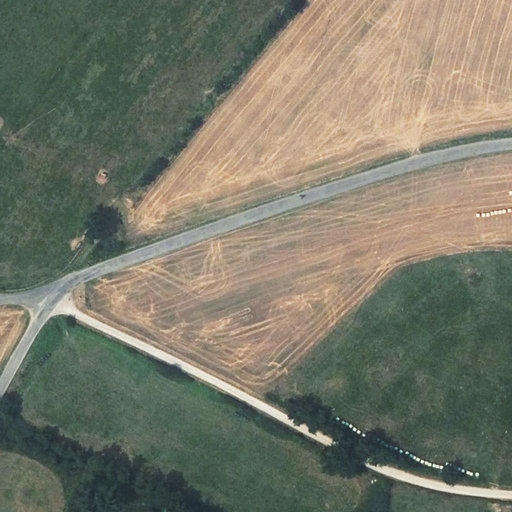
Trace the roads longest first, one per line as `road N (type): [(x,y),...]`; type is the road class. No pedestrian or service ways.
road 1 (track): [(511,496),(446,490),(360,462),(68,311),(47,292)]
road 2 (unclassified): [(511,145),(459,152),(47,292)]
road 3 (track): [(309,0),(47,292)]
